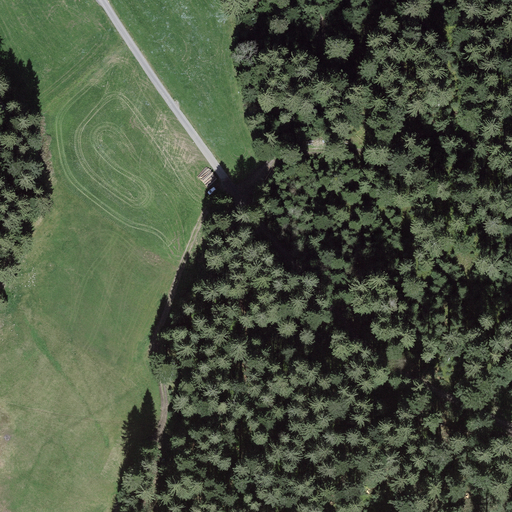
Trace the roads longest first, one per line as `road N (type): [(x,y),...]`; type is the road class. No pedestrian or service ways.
road 1 (track): [(264,230),(371,354),(511,429)]
road 2 (track): [(101,0),(264,230)]
road 3 (track): [(264,230),(294,146),(312,0)]
